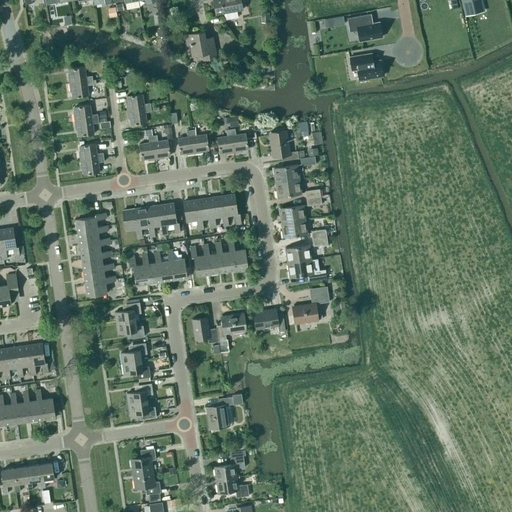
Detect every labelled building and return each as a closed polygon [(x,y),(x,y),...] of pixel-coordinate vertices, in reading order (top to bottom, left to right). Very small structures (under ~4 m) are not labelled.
[(138,0),(137,0),(114,0),(115,3),(125,1),(126,9),(139,6),(138,0)] [(213,0),(216,14),(217,14),(216,13),(224,12),(225,18),(227,19),(238,17),(237,10),(242,9),(240,0),(213,0)] [(456,0),(450,0),(452,10),(458,9),(456,0)] [(481,0),(461,0),(465,15),(478,12),(476,5),(483,4),(481,0)] [(109,17),(117,16),(115,7),(107,8),(109,17)] [(269,13),(261,13),(261,23),(269,23),(269,13)] [(382,37),(379,22),(373,23),(371,13),(347,18),(350,32),(358,30),(359,41),(382,37)] [(154,16),(155,24),(163,23),(162,15),(154,16)] [(343,16),(334,18),(336,26),(344,24),(343,16)] [(212,37),(213,43),(206,44),(204,31),(185,34),(187,45),(191,44),(193,56),(202,54),(204,60),(216,57),(212,37)] [(382,76),(380,61),(372,62),(371,54),(349,57),(351,70),(357,69),(358,79),(382,76)] [(86,77),(85,67),(69,69),(70,75),(68,75),(69,84),(93,80),(92,76),(86,77)] [(242,76),(245,78),(249,77),(250,73),(249,70),(246,68),(242,69),(241,73),(242,76)] [(73,98),(89,96),(87,85),(93,84),(93,80),(69,84),(70,91),(72,91),(73,98)] [(144,104),(143,93),(127,96),(128,102),(126,102),(127,110),(151,107),(150,103),(144,104)] [(92,115),(90,105),(74,107),(75,113),(73,113),(75,122),(98,118),(98,114),(92,115)] [(128,118),(130,118),(131,125),(147,122),(145,112),(152,111),(151,107),(127,110),(128,118)] [(76,130),(78,129),(79,136),(94,134),(93,123),(99,123),(99,122),(106,122),(106,118),(98,119),(98,118),(75,122),(76,130)] [(308,120),(301,121),(303,128),(310,127),(308,120)] [(202,150),(209,149),(207,134),(196,135),(196,129),(191,130),(194,153),(203,152),(202,150)] [(217,137),(219,153),(226,152),(226,154),(234,153),(231,129),(226,130),(227,136),(217,137)] [(246,133),(236,134),(235,129),(231,129),(234,153),(242,151),(242,150),(248,149),(246,133)] [(177,138),(179,154),(186,153),(186,155),(194,153),(191,130),(187,130),(188,136),(177,138)] [(291,152),(288,132),(268,135),(271,155),(281,154),(282,161),(299,158),(298,151),(291,152)] [(320,132),(312,133),(313,145),(322,143),(320,132)] [(139,144),(141,159),(148,158),(148,160),(156,159),(152,135),(149,136),(149,142),(139,144)] [(164,156),(170,155),(168,139),(158,141),(157,135),(152,135),(156,159),(164,158),(164,156)] [(97,153),(96,143),(80,145),(81,152),(79,152),(80,160),(104,157),(103,152),(97,153)] [(317,147),(307,149),(308,156),(318,154),(317,147)] [(300,158),(301,166),(316,164),(315,156),(305,157),(300,158)] [(81,168),(84,168),(85,175),(94,173),(95,178),(106,176),(105,171),(100,172),(98,162),(104,161),(104,157),(80,160),(81,168)] [(275,182),(299,179),(297,165),(273,168),(275,182)] [(299,179),(275,182),(278,196),(301,193),(299,179)] [(321,196),(320,189),(305,191),(306,198),(321,196)] [(237,213),(234,194),(221,196),(224,216),(227,215),(235,214),(236,224),(241,223),(240,213),(237,213)] [(229,225),(227,215),(224,216),(221,196),(209,198),(212,217),(214,217),(222,216),(223,226),(229,225)] [(306,198),(308,206),(322,204),(321,196),(306,198)] [(216,227),(214,217),(212,217),(209,198),(196,200),(199,219),(201,219),(209,218),(211,228),(216,227)] [(186,221),(197,220),(198,229),(203,229),(201,219),(199,219),(196,200),(183,201),(186,221)] [(173,203),(161,205),(161,209),(164,225),(166,224),(174,223),(175,233),(180,232),(180,228),(183,228),(180,209),(174,210),(173,203)] [(168,234),(166,224),(164,225),(161,209),(161,205),(148,207),(151,227),(154,226),(161,225),(163,235),(168,234)] [(281,222),(305,219),(303,205),(279,208),(281,222)] [(150,237),(155,236),(154,226),(151,227),(148,207),(135,208),(138,228),(141,228),(148,227),(150,237)] [(125,230),(136,229),(137,239),(142,238),(141,228),(138,228),(135,208),(122,210),(125,230)] [(105,212),(94,214),(95,216),(76,219),(77,230),(97,227),(97,226),(96,219),(106,217),(105,212)] [(307,233),(305,219),(281,222),(284,237),(307,233)] [(97,226),(97,227),(77,230),(79,243),(99,240),(99,239),(98,232),(108,230),(107,225),(97,226)] [(15,258),(20,257),(18,246),(16,247),(13,228),(0,229),(3,249),(6,248),(13,247),(15,258)] [(327,236),(326,229),(311,231),(312,238),(327,236)] [(312,238),(314,246),(328,244),(327,236),(312,238)] [(101,253),(101,252),(100,244),(110,242),(109,237),(99,239),(99,240),(79,243),(81,256),(101,253)] [(248,268),(245,249),(234,250),(233,241),(228,241),(229,251),(232,251),(235,270),(248,268)] [(229,251),(222,252),(220,243),(215,243),(217,253),(219,253),(222,272),(235,270),(232,251),(229,251)] [(219,253),(217,253),(209,254),(208,244),(203,245),(204,255),(207,255),(210,274),(222,272),(219,253)] [(287,262),(311,259),(309,245),(285,248),(287,262)] [(190,247),(192,257),(194,257),(197,276),(210,274),(207,255),(204,255),(197,256),(195,246),(190,247)] [(185,258),(174,259),(173,249),(168,250),(169,260),(172,260),(175,280),(188,278),(185,258)] [(103,264),(102,257),(112,255),(111,250),(101,252),(101,253),(81,256),(83,269),(103,266),(103,264)] [(169,260),(161,261),(160,251),(155,252),(156,262),(159,262),(162,282),(175,280),(172,260),(169,260)] [(159,262),(156,262),(149,263),(148,253),(142,254),(143,264),(146,264),(149,284),(162,282),(159,262)] [(130,256),(131,267),(133,266),(136,286),(149,284),(146,264),(143,264),(136,265),(135,255),(130,256)] [(313,273),(311,259),(287,262),(290,277),(313,273)] [(105,277),(104,269),(114,267),(113,263),(103,264),(103,266),(83,269),(85,282),(105,279),(105,277)] [(317,271),(318,278),(333,277),(332,269),(317,271)] [(9,292),(14,291),(18,290),(16,274),(6,275),(8,285),(0,285),(0,306),(11,305),(9,292)] [(105,279),(85,282),(87,296),(107,292),(106,282),(116,280),(115,275),(105,277),(105,279)] [(294,305),(296,325),(317,322),(317,320),(322,320),(319,303),(330,302),(328,294),(310,297),(311,304),(294,306),(294,305)] [(140,313),(139,302),(126,304),(127,308),(123,309),(123,311),(115,312),(116,323),(135,320),(134,314),(140,313)] [(276,317),(275,307),(254,310),(257,328),(277,325),(278,332),(286,331),(284,316),(276,317)] [(216,326),(217,328),(218,340),(226,339),(225,333),(245,330),(242,312),(222,315),(224,325),(216,326)] [(218,341),(218,340),(217,328),(209,329),(207,317),(192,319),(195,339),(207,338),(208,342),(218,341)] [(144,336),(142,325),(136,326),(135,320),(116,323),(118,333),(126,332),(127,334),(130,333),(131,338),(144,336)] [(218,340),(218,341),(220,352),(228,351),(226,339),(218,340)] [(29,345),(32,364),(34,364),(42,363),(43,373),(49,372),(47,362),(45,362),(42,343),(29,345)] [(133,349),(129,349),(129,351),(121,352),(122,363),(141,361),(140,355),(146,354),(145,343),(132,344),(133,349)] [(36,374),(34,364),(32,364),(29,345),(16,347),(19,366),(21,366),(29,365),(30,375),(36,374)] [(23,376),(21,366),(19,366),(16,347),(4,348),(7,368),(9,368),(16,367),(18,377),(23,376)] [(5,378),(10,378),(9,368),(7,368),(4,348),(0,348),(0,368),(4,368),(5,378)] [(136,374),(137,378),(139,378),(148,376),(149,376),(150,376),(148,366),(141,367),(141,361),(122,363),(124,374),(132,373),(133,374),(136,374)] [(139,390),(135,390),(135,392),(127,393),(129,404),(147,401),(146,395),(152,394),(151,383),(138,385),(139,390)] [(41,389),(36,390),(37,400),(39,400),(42,419),(55,418),(52,398),(42,399),(41,389)] [(39,400),(37,400),(29,401),(28,391),(23,392),(24,402),(27,402),(30,421),(42,419),(39,400)] [(27,402),(24,402),(17,403),(15,393),(10,394),(12,404),(14,403),(17,423),(30,421),(27,402)] [(234,404),(241,403),(240,397),(243,396),(242,393),(232,394),(233,397),(218,399),(219,405),(206,407),(209,428),(228,425),(225,405),(234,404)] [(0,405),(2,405),(4,425),(17,423),(14,403),(12,404),(4,405),(3,395),(0,395),(0,405)] [(138,413),(139,415),(143,414),(143,419),(156,417),(154,406),(148,407),(147,401),(129,404),(130,415),(138,413)] [(154,448),(141,450),(142,457),(131,459),(133,474),(153,471),(152,460),(156,459),(154,448)] [(237,456),(231,457),(232,464),(214,467),(216,479),(236,477),(235,468),(245,467),(243,455),(245,455),(244,449),(237,450),(237,456)] [(39,480),(41,488),(45,487),(44,479),(54,478),(52,462),(39,464),(41,480),(39,480)] [(27,482),(28,490),(33,489),(32,481),(39,480),(41,480),(39,464),(27,466),(29,482),(27,482)] [(15,484),(16,492),(20,491),(19,483),(27,482),(29,482),(27,466),(14,468),(16,483),(15,484)] [(4,485),(2,485),(3,494),(8,493),(7,485),(15,484),(16,483),(14,468),(1,470),(4,485)] [(141,488),(146,487),(147,492),(147,495),(148,495),(159,493),(161,493),(159,481),(155,482),(153,471),(133,474),(135,489),(141,488)] [(235,490),(236,497),(248,496),(247,484),(237,485),(236,477),(216,479),(218,493),(235,490)] [(49,489),(42,490),(44,502),(50,501),(49,489)] [(160,500),(159,493),(148,495),(149,501),(160,500)] [(163,511),(163,509),(162,502),(148,504),(149,511),(163,511)]
